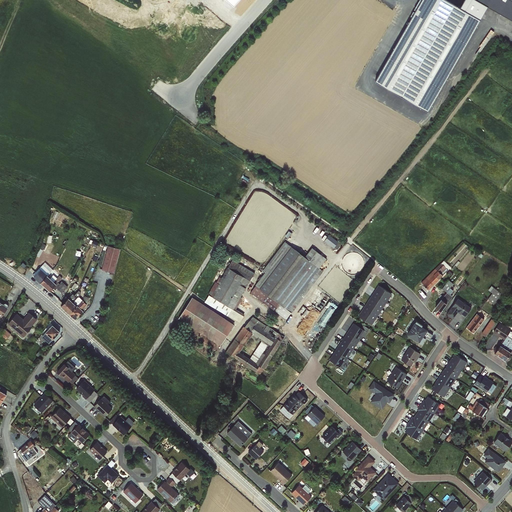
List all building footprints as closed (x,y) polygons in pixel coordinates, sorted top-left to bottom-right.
[(448,0),(423,0),(377,79),(429,110),(480,18),(448,0)] [(511,0),(479,0),(511,18),(511,0)] [(469,54),(450,84),(456,88),(475,57),(469,54)] [(330,234),(328,236),(337,244),(339,242),(330,234)] [(328,237),(325,240),(334,248),(337,244),(328,237)] [(265,274),(251,293),(263,302),(268,296),(293,315),(325,274),(320,270),(327,261),(312,249),(305,258),(285,243),(263,272),(265,274)] [(109,245),(103,269),(116,272),(122,248),(109,245)] [(429,289),(452,268),(445,260),(422,281),(429,289)] [(46,261),(34,275),(52,292),(64,278),(46,261)] [(216,281),(205,303),(241,321),(245,315),(236,310),(256,272),(235,261),(225,279),(221,277),(218,282),(216,281)] [(443,288),(447,291),(437,307),(443,311),(454,295),(452,294),(455,290),(451,288),(454,283),(449,279),(443,288)] [(63,281),(58,287),(63,292),(69,286),(63,281)] [(359,317),(372,326),(392,296),(379,287),(359,317)] [(488,301),(494,306),(502,295),(492,287),(489,292),(493,295),(488,301)] [(74,294),(63,306),(77,318),(89,305),(79,296),(78,297),(74,294)] [(192,297),(180,318),(224,343),(236,322),(192,297)] [(459,300),(448,316),(454,320),(459,314),(462,316),(463,315),(466,318),(472,310),(459,300)] [(0,301),(0,317),(2,319),(9,307),(0,301)] [(9,324),(26,336),(39,318),(30,312),(25,318),(17,313),(9,324)] [(252,314),(227,352),(262,374),(286,336),(252,314)] [(467,329),(474,335),(486,319),(479,314),(467,329)] [(482,335),(486,338),(496,323),(492,321),(482,335)] [(417,322),(407,336),(421,346),(427,338),(430,340),(433,336),(425,331),(426,329),(417,322)] [(511,330),(500,323),(494,332),(505,339),(496,354),(508,360),(511,353),(511,330)] [(50,344),(62,331),(54,324),(42,336),(50,344)] [(330,361),(341,368),(365,332),(354,325),(330,361)] [(9,327),(1,334),(6,339),(14,332),(9,327)] [(410,348),(401,361),(410,367),(414,363),(415,364),(421,355),(410,348)] [(434,390),(446,398),(469,363),(456,355),(434,390)] [(62,366),(56,372),(68,382),(69,381),(72,384),(77,377),(72,371),(75,367),(68,361),(62,366)] [(387,382),(398,389),(407,376),(396,368),(387,382)] [(486,368),(475,386),(487,394),(494,384),(488,380),(493,373),(486,368)] [(84,380),(76,388),(83,395),(82,396),(85,399),(86,398),(90,402),(97,394),(84,380)] [(374,383),(369,391),(375,395),(370,403),(382,411),(388,403),(390,404),(391,403),(396,406),(400,400),(374,383)] [(471,390),(467,398),(470,400),(475,392),(471,390)] [(46,391),(34,404),(43,412),(55,400),(46,391)] [(302,392),(288,407),(295,415),(304,406),(305,407),(311,401),(302,392)] [(406,431),(419,439),(442,405),(429,397),(406,431)] [(112,408),(101,398),(94,407),(104,416),(112,408)] [(473,412),(482,418),(491,405),(482,400),(473,412)] [(70,417),(60,407),(51,417),(61,427),(70,417)] [(317,407),(309,416),(319,426),(327,417),(317,407)] [(508,409),(503,416),(511,421),(511,408),(511,410),(508,409)] [(116,414),(109,421),(124,435),(131,426),(120,416),(119,417),(116,414)] [(235,420),(223,433),(226,436),(227,434),(241,448),(255,433),(247,426),(244,429),(235,420)] [(75,421),(67,429),(81,442),(89,434),(75,421)] [(282,426),(278,430),(283,436),(287,432),(282,426)] [(295,427),(291,431),(295,436),(300,432),(295,427)] [(331,428),(323,438),(330,445),(339,435),(331,428)] [(511,441),(501,434),(494,444),(507,452),(511,444),(511,441)] [(33,440),(19,450),(27,461),(38,453),(34,447),(36,445),(33,440)] [(106,451),(97,442),(89,450),(99,459),(106,451)] [(260,442),(249,453),(256,461),(267,449),(260,442)] [(352,443),(343,453),(353,461),(362,452),(352,443)] [(488,449),(483,456),(487,459),(485,463),(499,473),(507,462),(488,449)] [(369,457),(356,471),(357,472),(353,476),(358,482),(363,477),(368,482),(377,473),(371,468),(376,464),(369,457)] [(306,460),(301,465),(305,468),(310,464),(306,460)] [(282,461),(272,472),(283,482),(281,483),(285,486),(294,476),(288,471),(290,468),(282,461)] [(189,470),(181,462),(172,472),(180,480),(189,470)] [(107,464),(97,475),(105,482),(107,479),(112,482),(119,475),(107,464)] [(188,473),(193,477),(197,473),(191,469),(188,473)] [(483,472),(475,482),(484,491),(493,481),(483,472)] [(389,474),(373,491),(384,502),(400,485),(389,474)] [(175,483),(169,477),(157,489),(170,502),(178,493),(171,487),(175,483)] [(299,486),(292,494),(306,507),(314,497),(310,494),(312,491),(302,482),(299,486)] [(123,491),(135,502),(143,494),(131,483),(123,491)] [(42,511),(58,511),(61,509),(52,502),(56,498),(52,495),(50,497),(46,494),(39,502),(46,508),(42,511)] [(348,504),(351,501),(346,495),(343,498),(348,504)] [(404,497),(397,505),(404,511),(412,504),(404,497)] [(141,511),(157,511),(160,509),(151,501),(141,511)] [(454,501),(443,511),(462,511),(464,511),(454,501)]
